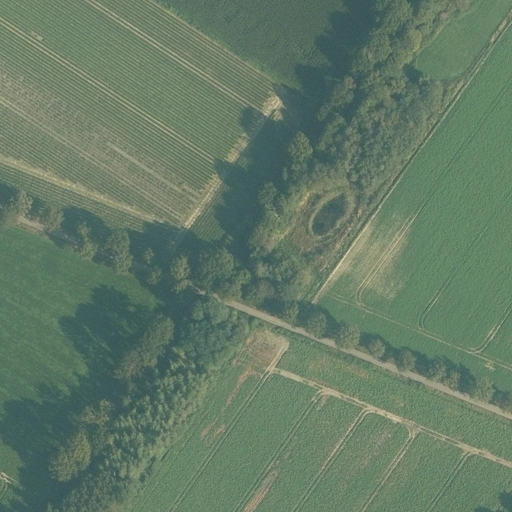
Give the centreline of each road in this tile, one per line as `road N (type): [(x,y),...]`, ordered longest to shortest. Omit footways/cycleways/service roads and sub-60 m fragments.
road 1 (track): [(401,0),(39,511)]
road 2 (unclassified): [(511,415),(0,207)]
